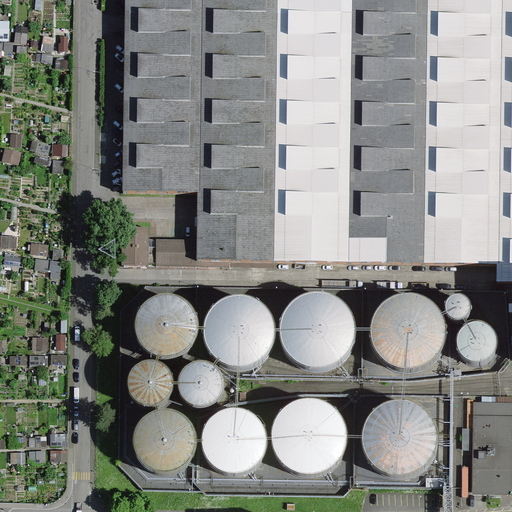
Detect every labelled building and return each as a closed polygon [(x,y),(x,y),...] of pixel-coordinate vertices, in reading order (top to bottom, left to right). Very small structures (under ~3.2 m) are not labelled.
[(511,0),(121,0),(120,192),(194,194),(193,260),(495,266),(495,282),(511,282),(511,0)] [(329,302),(312,299),(299,301),(288,308),(280,319),(276,332),(276,343),(280,355),(288,366),(300,373),(314,375),(327,373),(338,366),(347,356),(351,346),(352,333),(348,320),(340,309),(329,302)] [(422,302),(405,299),(392,301),(380,308),(372,318),(367,331),(367,343),(372,356),(380,366),(392,373),(404,375),(417,373),(429,367),(438,357),(442,347),(443,334),(440,321),(433,310),(422,302)] [(458,299),(455,299),(451,299),(447,302),(444,305),(443,309),(443,314),(445,318),(448,321),(452,323),(455,324),(459,323),(463,321),(466,317),(467,312),(467,308),(465,304),(462,301),(458,299)] [(172,302),(161,300),(150,301),(140,307),(133,315),(129,325),(129,339),(134,349),(141,357),(151,362),(158,363),(169,362),(179,357),(187,349),(191,338),(192,327),(188,316),(181,308),(172,302)] [(199,322),(196,334),(199,349),(205,360),(215,367),(227,371),(239,371),(250,367),(260,359),(266,348),(268,336),(266,324),(260,313),(250,305),(238,301),(228,300),(216,304),(206,312),(199,322)] [(485,328),(476,325),(469,326),(463,329),(458,334),(456,341),(455,346),(457,353),(461,358),(467,362),(474,364),(481,363),(487,360),(492,355),(493,352),(495,345),(494,338),(491,332),(485,328)] [(200,366),(192,365),(185,367),(178,372),(174,378),(172,386),(172,393),(175,400),(181,405),(188,409),(195,410),(202,408),(209,404),(214,398),(216,390),(216,383),(213,375),(207,370),(200,366)] [(151,368),(148,367),(140,366),(132,368),(126,372),(121,379),(119,390),(121,397),(125,404),(132,408),(137,410),(145,410),(152,408),(158,403),(163,395),(164,387),(162,379),(158,373),(151,368)] [(320,405),(304,402),(291,406),(280,413),(272,424),(269,437),(269,449),(275,461),(284,471),(296,477),(306,479),(319,476),(331,470),(340,460),(344,448),(344,435),(340,422),(332,412),(320,405)] [(511,402),(473,402),(472,493),(493,494),(511,494),(511,402)] [(412,409),(399,405),(384,408),(372,414),(363,424),(359,437),(359,450),(363,462),(371,472),(382,479),(395,482),(409,480),(420,474),(429,464),(434,451),(435,439),(431,427),(423,416),(412,409)] [(240,416),(228,413),(215,416),(205,421),(198,430),(194,441),(194,453),(198,462),(205,471),(215,477),(226,480),(238,478),(248,472),(256,463),(260,452),(260,442),(256,431),(249,422),(240,416)] [(162,415),(152,416),(144,418),(135,425),(129,434),(126,444),(128,455),(133,466),(141,473),(151,477),(162,478),(171,475),(180,469),(187,460),(189,449),(187,435),(181,426),(173,419),(162,415)]
